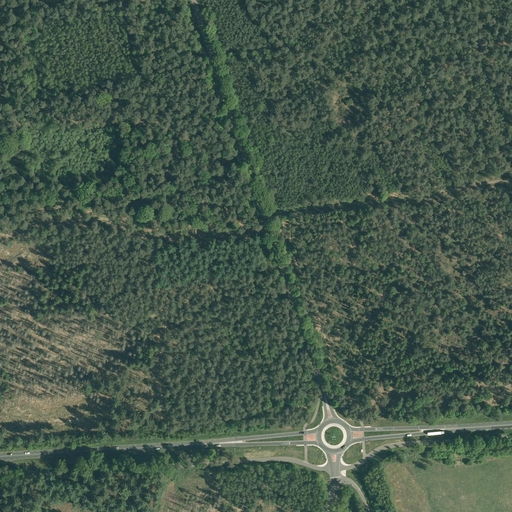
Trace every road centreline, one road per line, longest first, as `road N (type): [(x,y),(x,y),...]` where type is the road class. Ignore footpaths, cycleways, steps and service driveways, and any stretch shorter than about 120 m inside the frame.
road 1 (tertiary): [(326,403),(193,0)]
road 2 (unclassified): [(0,473),(284,458),(334,469)]
road 3 (track): [(254,221),(122,224),(64,211),(0,228)]
road 4 (primary): [(0,456),(226,442)]
road 5 (unclassified): [(511,437),(404,443),(366,458)]
road 6 (track): [(345,0),(260,41),(211,53)]
